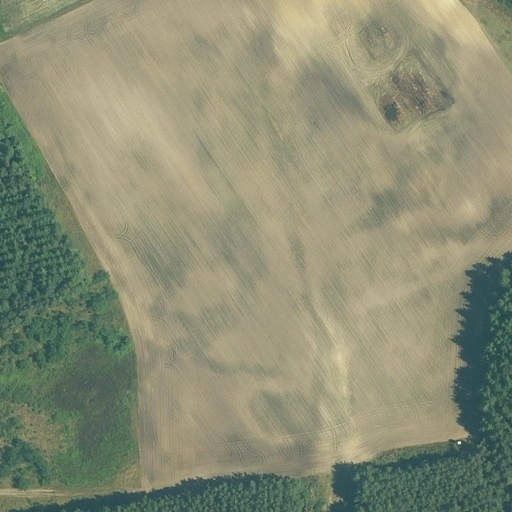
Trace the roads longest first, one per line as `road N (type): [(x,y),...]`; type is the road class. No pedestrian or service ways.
road 1 (track): [(511,15),(497,0),(100,0),(0,49)]
road 2 (track): [(324,465),(342,465),(345,391),(332,320),(511,204)]
road 3 (track): [(324,511),(324,465),(184,483),(132,480),(94,495),(0,491)]
